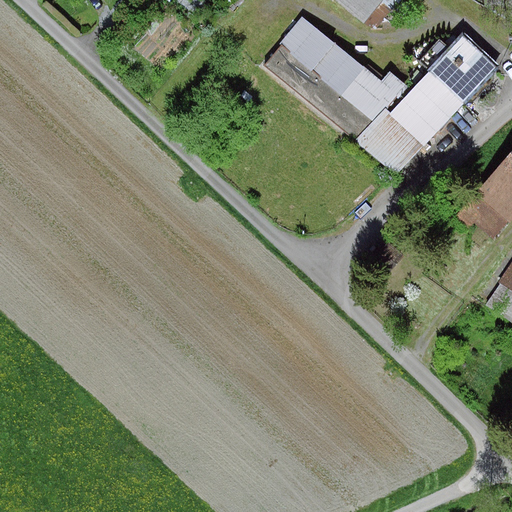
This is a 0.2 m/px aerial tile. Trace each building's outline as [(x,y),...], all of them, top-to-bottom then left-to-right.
[(334,0),(363,24),(383,0),(334,0)] [(385,108),(403,87),(390,76),(382,85),(302,17),(280,43),(282,45),(264,66),(355,144),(385,108)] [(463,103),(497,68),(462,35),(429,70),(430,72),(463,103)] [(464,104),(463,103),(430,72),(391,113),(390,115),(423,147),(464,104)] [(390,115),(391,113),(385,108),(355,144),(396,176),(423,147),(390,115)] [(511,147),(453,218),(468,230),(475,221),(494,236),(511,214),(511,147)] [(387,276),(405,257),(388,242),(371,261),(387,276)] [(485,305),(511,323),(511,262),(498,283),(500,284),(485,305)]
